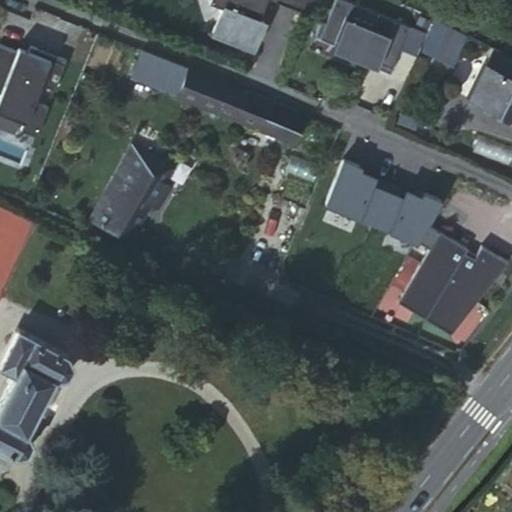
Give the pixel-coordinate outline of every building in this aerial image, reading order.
[(223,0),(224,0),(214,26),(256,42),(264,20),(259,17),(265,0),(275,0),(310,13),(314,0),(223,0)] [(344,0),(334,0),(324,23),(338,30),(332,43),(377,62),(388,37),(401,43),(408,28),(344,0)] [(421,50),(448,64),(464,34),(436,20),(421,50)] [(338,30),(324,23),(318,37),(332,43),(338,30)] [(388,37),(377,62),(390,68),(401,43),(388,37)] [(52,89),(64,59),(29,45),(27,49),(25,54),(15,50),(0,44),(0,110),(22,119),(18,128),(34,134),(46,105),(31,99),(38,83),(52,89)] [(25,54),(27,49),(17,45),(15,50),(25,54)] [(493,49),(486,64),(494,67),(500,53),(493,49)] [(511,59),(500,53),(494,67),(486,64),(470,97),(508,116),(511,108),(511,59)] [(267,99),(185,67),(174,94),(256,127),(267,99)] [(301,113),(267,99),(256,127),(290,140),(301,113)] [(131,234),(147,206),(151,199),(158,204),(167,188),(160,184),(170,168),(131,146),(90,220),(131,234)] [(151,199),(147,206),(154,210),(158,204),(151,199)] [(398,300),(448,330),(504,261),(476,250),(471,263),(461,259),(463,254),(433,242),(398,300)] [(0,365),(14,373),(0,400),(0,447),(13,455),(25,453),(31,442),(28,434),(24,432),(54,376),(57,378),(65,377),(71,365),(67,353),(18,329),(0,362),(0,365)]
